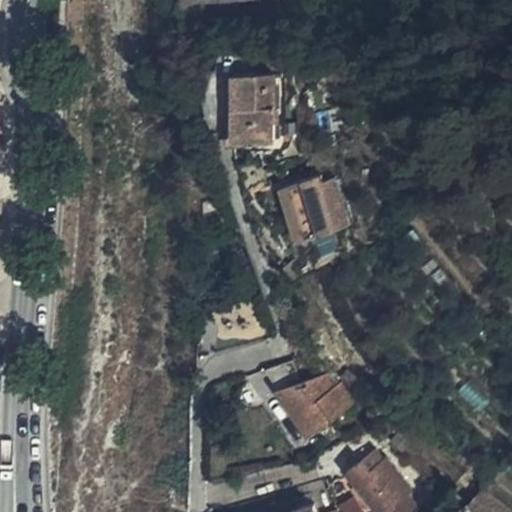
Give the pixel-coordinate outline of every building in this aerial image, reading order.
[(181,0),(181,10),(180,15),(178,24),(186,24),(237,23),(238,0),(181,0)] [(275,136),(276,70),(236,70),(235,136),(275,136)] [(264,156),(242,163),(247,184),(253,183),(266,177),(268,176),(266,165),(264,156)] [(284,183),(291,207),(300,204),(309,235),(350,222),(336,174),(325,177),(323,170),(284,183)] [(266,177),(253,183),(255,188),(267,183),(266,177)] [(300,204),(291,207),(300,238),(309,235),(300,204)] [(186,360),(196,361),(196,357),(197,350),(187,349),(186,360)] [(292,361),(286,363),(267,369),(291,408),(295,407),(312,432),(355,401),(342,381),(337,385),(328,374),(302,382),(292,361)] [(401,482),(407,477),(387,455),(388,454),(367,427),(347,443),(360,460),(346,471),(379,511),(407,511),(418,504),(409,492),(401,482)] [(415,487),(407,477),(401,482),(409,492),(415,487)] [(511,511),(511,506),(485,484),(470,504),(479,511),(511,511)] [(317,511),(315,504),(298,508),(297,499),(240,511),(317,511)] [(333,511),(329,500),(319,503),(322,511),(333,511)]
